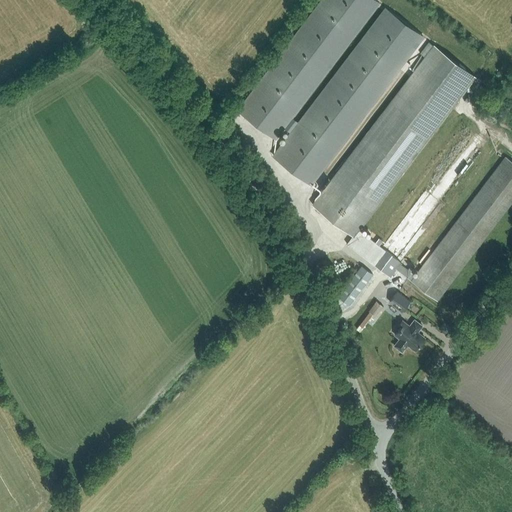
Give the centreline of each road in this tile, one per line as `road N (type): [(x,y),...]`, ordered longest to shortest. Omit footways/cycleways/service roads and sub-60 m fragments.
road 1 (tertiary): [(376,447),(338,340),(276,234),(94,0)]
road 2 (unclassified): [(376,447),(511,271)]
